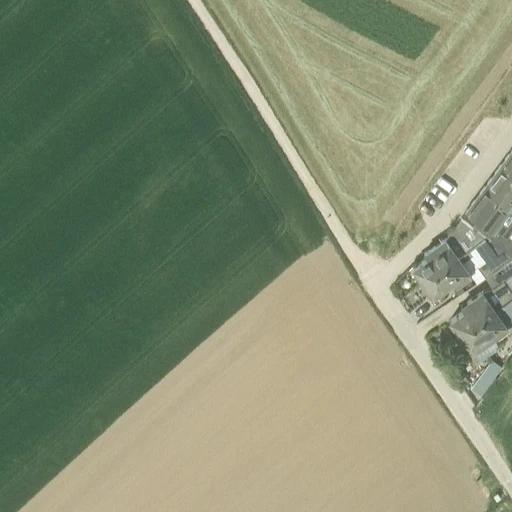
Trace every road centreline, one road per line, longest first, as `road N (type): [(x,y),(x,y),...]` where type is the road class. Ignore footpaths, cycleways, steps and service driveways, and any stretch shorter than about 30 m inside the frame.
road 1 (unclassified): [(511,487),(373,283),(439,226),(511,130)]
road 2 (track): [(373,283),(191,0)]
